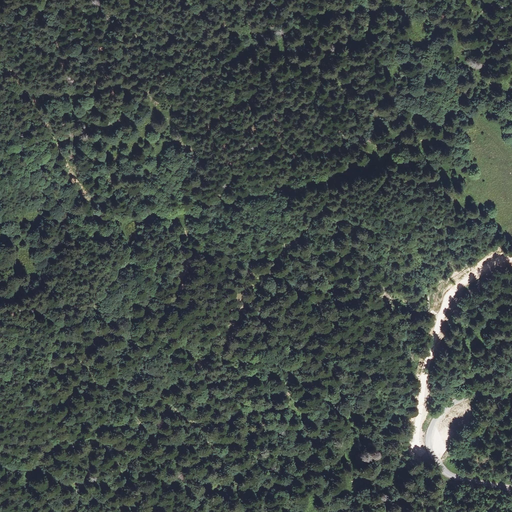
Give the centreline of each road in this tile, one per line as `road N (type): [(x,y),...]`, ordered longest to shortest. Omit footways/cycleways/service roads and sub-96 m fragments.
road 1 (track): [(435,460),(416,445),(416,431),(447,297),(497,260),(511,259)]
road 2 (tertiary): [(511,390),(454,396),(434,414),(427,442),(447,476),(511,491)]
